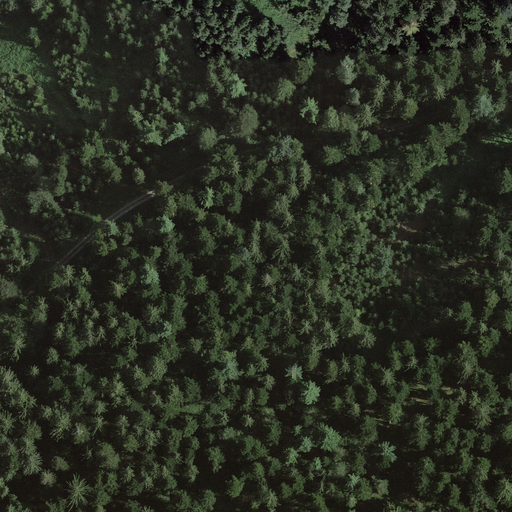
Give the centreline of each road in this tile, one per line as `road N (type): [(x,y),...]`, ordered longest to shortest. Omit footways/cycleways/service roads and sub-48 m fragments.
road 1 (track): [(511,77),(405,127),(214,163),(109,220),(0,316)]
road 2 (track): [(0,364),(223,352),(317,357),(444,390),(511,364)]
